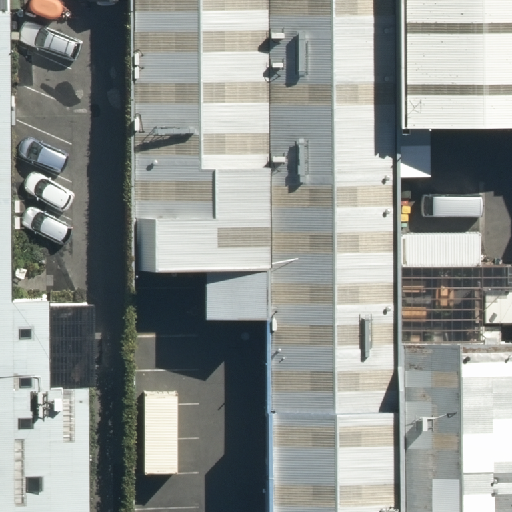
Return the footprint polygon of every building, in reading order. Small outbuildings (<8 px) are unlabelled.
[(267,0),(130,0),(130,4),(129,257),(129,268),(204,268),(204,317),(268,317),(267,0)] [(268,511),(395,511),(395,347),(394,266),(394,125),(393,0),(267,0),(268,317),(268,511)] [(511,0),(393,0),(394,125),(511,123),(511,0)] [(8,12),(0,11),(0,511),(88,511),(87,386),(50,387),(49,299),(10,299),(9,233),(8,12)] [(511,511),(511,345),(395,347),(395,511),(511,511)]
